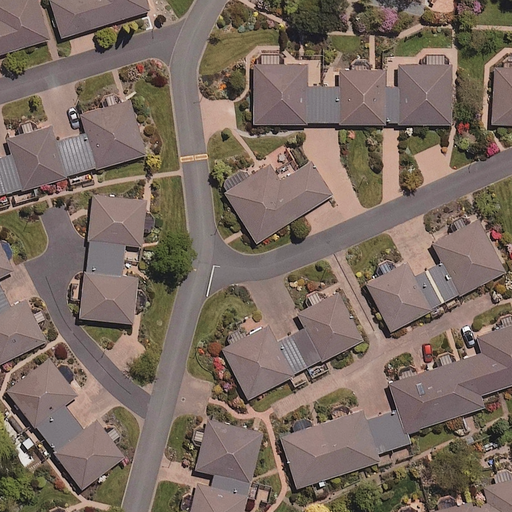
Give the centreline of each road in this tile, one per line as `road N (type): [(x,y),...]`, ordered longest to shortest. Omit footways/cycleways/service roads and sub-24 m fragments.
road 1 (residential): [(199,263),(202,228),(182,69),(191,43)]
road 2 (residential): [(329,242),(511,160)]
road 3 (residential): [(0,90),(144,45),(191,43)]
road 4 (residential): [(41,266),(58,309),(92,355),(130,393),(161,406)]
road 5 (residential): [(161,406),(199,263)]
road 6 (residential): [(199,263),(265,266),(329,242)]
road 7 (residential): [(329,242),(385,352)]
